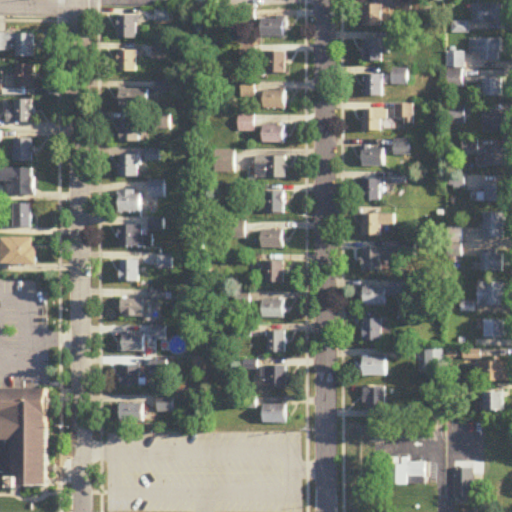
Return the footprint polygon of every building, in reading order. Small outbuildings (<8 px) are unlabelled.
[(363,29),(383,29),(383,6),(363,6),(363,29)] [(473,25),(502,25),(502,6),(473,6),(473,25)] [(119,42),(139,42),(139,18),(119,18),(119,42)] [(286,39),(286,18),(260,18),(260,39),(286,39)] [(35,36),(0,36),(0,53),(14,53),(14,59),(35,59),(35,36)] [(470,41),(470,57),(480,57),(480,61),(501,61),(501,41),(470,41)] [(388,63),(388,42),(364,42),(364,63),(388,63)] [(138,74),(138,53),(119,53),(119,74),(138,74)] [(267,76),(286,76),(286,53),(267,53),(267,76)] [(17,90),(34,90),(34,67),(17,67),(17,90)] [(408,86),(408,70),(393,70),(393,86),(408,86)] [(383,98),(383,76),(364,76),(364,98),(383,98)] [(503,98),(503,80),(484,80),(484,98),(503,98)] [(149,91),(121,91),(121,111),(149,111),(149,91)] [(264,92),(264,111),(286,111),(286,92),(264,92)] [(14,112),(7,112),(7,124),(34,124),(34,102),(14,102),(14,112)] [(396,125),(414,125),(414,106),(396,106),(396,125)] [(464,125),(464,107),(448,107),(448,125),(464,125)] [(383,121),(388,121),(388,110),(363,110),(363,134),(383,134),(383,121)] [(506,134),(506,114),(483,114),(483,134),(506,134)] [(122,144),(140,144),(140,122),(122,122),(122,144)] [(264,146),(286,146),(286,127),(264,127),(264,146)] [(411,140),(395,140),(395,157),(411,157),(411,140)] [(34,163),(34,141),(15,141),(15,163),(34,163)] [(363,168),(385,168),(385,147),(363,147),(363,168)] [(507,169),(507,150),(487,150),(487,157),(476,157),(476,169),(507,169)] [(139,179),(139,157),(119,157),(119,179),(139,179)] [(286,180),(286,158),(256,158),(256,180),(286,180)] [(34,197),(34,170),(0,170),(0,184),(9,184),(9,197),(34,197)] [(384,203),(384,181),(363,181),(363,203),(384,203)] [(165,184),(150,184),(150,199),(165,199),(165,184)] [(506,203),(506,186),(487,186),(487,203),(506,203)] [(141,213),(141,192),(119,192),(119,213),(141,213)] [(266,215),(284,215),(284,193),(266,193),(266,215)] [(32,205),(17,205),(17,229),(32,229),(32,205)] [(506,214),(484,214),(484,240),(506,240),(506,214)] [(396,216),(363,216),(363,238),(383,238),(383,227),(396,227),(396,216)] [(120,249),(144,249),(144,226),(120,226),(120,249)] [(262,250),(284,250),(284,231),(262,231),(262,250)] [(1,240),(1,266),(37,266),(37,240),(1,240)] [(396,251),(363,251),(363,274),(383,274),(383,263),(396,263),(396,251)] [(121,284),(139,284),(139,255),(121,255),(121,284)] [(505,274),(505,255),(482,255),(482,274),(505,274)] [(265,264),(265,285),(284,285),(284,264),(265,264)] [(504,284),(479,284),(479,307),(504,307),(504,284)] [(386,309),(386,291),(363,291),(363,309),(386,309)] [(146,320),(146,299),(123,299),(123,320),(146,320)] [(285,320),(285,302),(263,302),(263,320),(285,320)] [(364,344),(383,344),(383,321),(364,321),(364,344)] [(506,341),(506,323),(486,323),(486,341),(506,341)] [(123,354),(145,354),(145,333),(123,333),(123,354)] [(268,356),(286,356),(286,333),(268,333),(268,356)] [(426,351),(426,375),(445,375),(445,351),(426,351)] [(387,379),(387,360),(363,360),(363,379),(387,379)] [(509,365),(483,365),(483,384),(509,384),(509,365)] [(139,390),(140,367),(122,366),(121,390),(139,390)] [(287,390),(287,370),(262,370),(262,390),(287,390)] [(386,389),(364,389),(364,412),(386,412),(386,389)] [(48,392),(0,391),(0,480),(10,480),(10,490),(48,490),(48,392)] [(486,396),(486,414),(504,414),(504,396),(486,396)] [(120,424),(144,424),(144,406),(120,406),(120,424)] [(264,426),(287,426),(287,408),(264,408),(264,426)] [(392,489),(426,488),(426,462),(391,462),(392,489)] [(475,471),(454,471),(454,505),(475,505),(475,471)]
